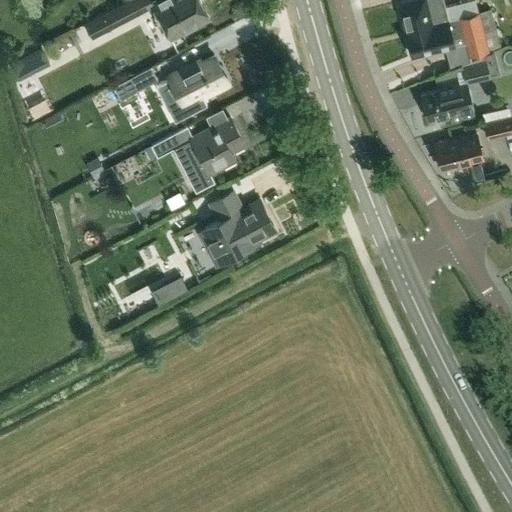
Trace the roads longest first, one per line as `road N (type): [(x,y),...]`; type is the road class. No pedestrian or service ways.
road 1 (track): [(378,221),(320,243),(0,412)]
road 2 (secondary): [(396,268),(307,0)]
road 3 (residential): [(340,0),(376,110),(458,240)]
road 4 (secondary): [(511,488),(449,384),(396,268)]
